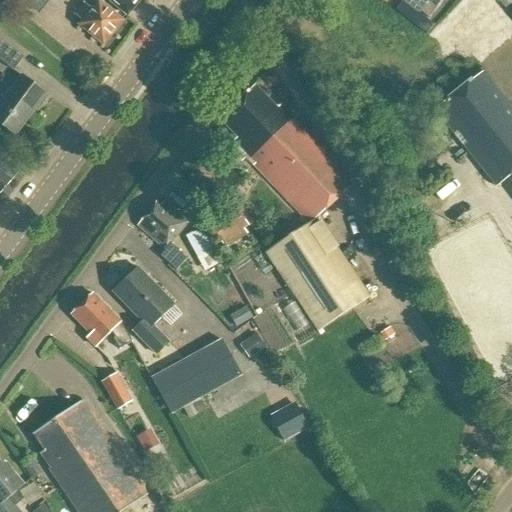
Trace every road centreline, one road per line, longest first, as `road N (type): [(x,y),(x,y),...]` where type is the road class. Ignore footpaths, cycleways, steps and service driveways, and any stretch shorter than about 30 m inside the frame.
road 1 (unclassified): [(0,400),(192,133),(315,0)]
road 2 (tertiary): [(0,248),(189,0)]
road 3 (unknown): [(124,83),(22,0)]
